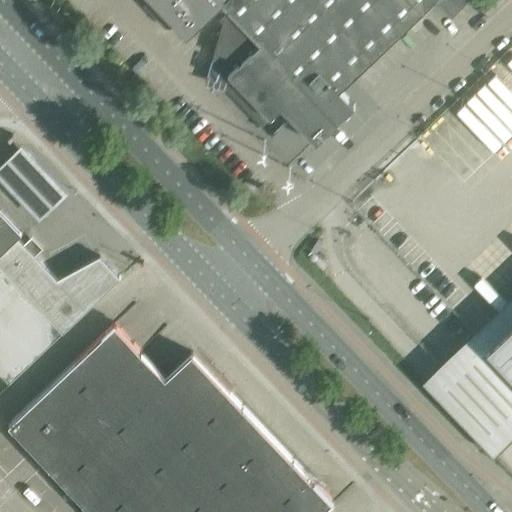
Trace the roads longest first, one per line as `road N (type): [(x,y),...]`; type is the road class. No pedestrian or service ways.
road 1 (unclassified): [(252,263),(511,21)]
road 2 (secondary): [(486,511),(252,263)]
road 3 (secondary): [(8,72),(220,295)]
road 4 (secondary): [(252,263),(41,41)]
road 5 (secondary): [(220,295),(431,511)]
